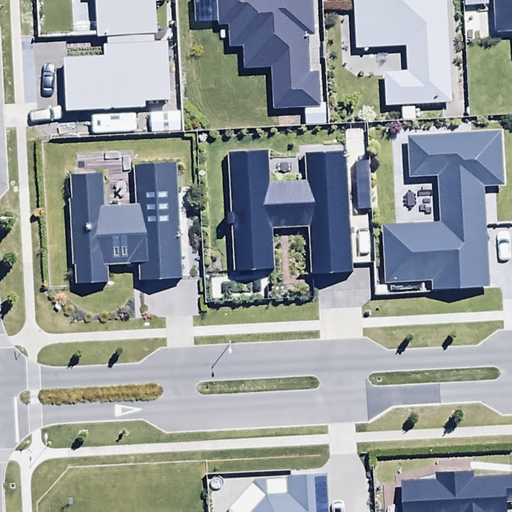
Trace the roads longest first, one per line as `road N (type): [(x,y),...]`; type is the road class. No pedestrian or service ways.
road 1 (residential): [(511,390),(0,417)]
road 2 (residential): [(0,381),(511,354)]
